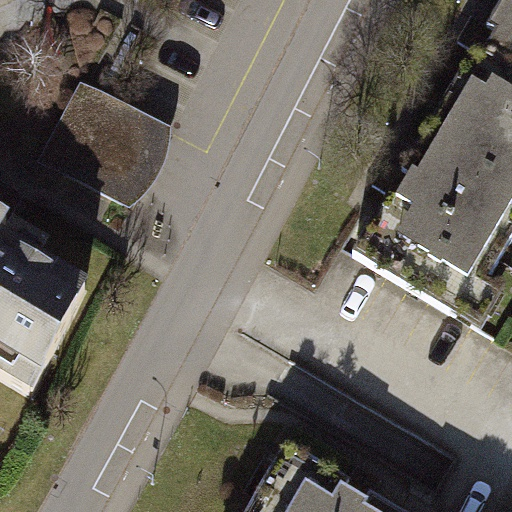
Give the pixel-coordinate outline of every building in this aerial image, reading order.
[(511,48),(511,59),(502,79),(511,84),(511,9),(496,39),(511,48)] [(511,84),(502,79),(482,68),(375,259),(486,321),(511,275),(511,84)] [(125,107),(83,86),(39,165),(83,187),(131,211),(147,197),(159,180),(169,156),(172,131),(125,107)] [(0,392),(27,408),(87,304),(0,253),(0,250),(7,238),(0,234),(0,392)] [(352,511),(294,479),(274,511),(352,511)]
